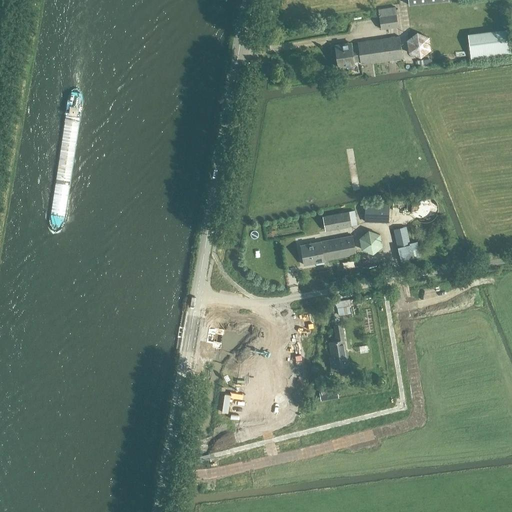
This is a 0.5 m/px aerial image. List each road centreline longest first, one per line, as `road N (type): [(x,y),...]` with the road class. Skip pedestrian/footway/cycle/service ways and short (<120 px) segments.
road 1 (unclassified): [(511,260),(267,299),(196,293)]
road 2 (tertiary): [(196,293),(247,0)]
road 3 (tertiary): [(159,511),(196,293)]
road 4 (unclassified): [(0,162),(27,0)]
